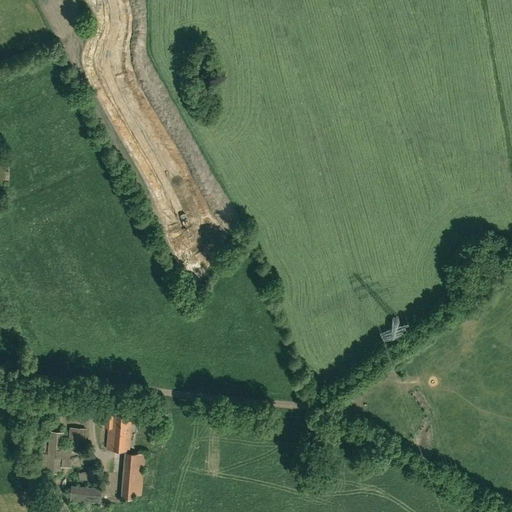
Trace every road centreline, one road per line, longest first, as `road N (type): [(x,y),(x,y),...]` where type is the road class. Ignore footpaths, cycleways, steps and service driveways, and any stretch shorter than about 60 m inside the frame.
road 1 (track): [(314,407),(94,386)]
road 2 (track): [(499,511),(314,407)]
